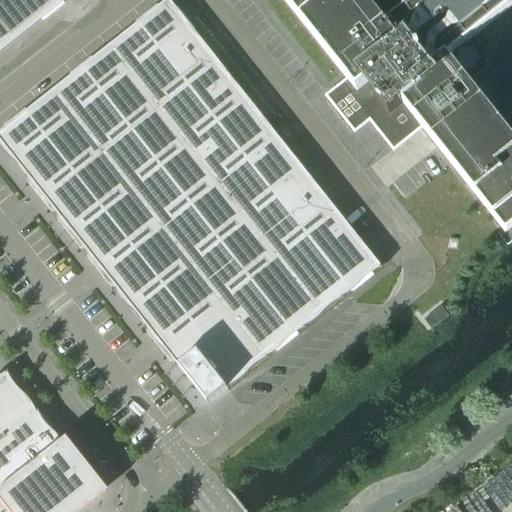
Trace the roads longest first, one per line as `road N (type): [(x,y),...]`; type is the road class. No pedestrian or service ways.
road 1 (residential): [(414,277),(412,252),(212,0)]
road 2 (residential): [(190,468),(4,228)]
road 3 (residential): [(414,277),(400,300),(190,468)]
road 4 (residential): [(0,314),(123,468),(133,511)]
road 5 (unclassified): [(373,511),(439,475),(511,418)]
road 6 (residential): [(0,96),(126,0)]
